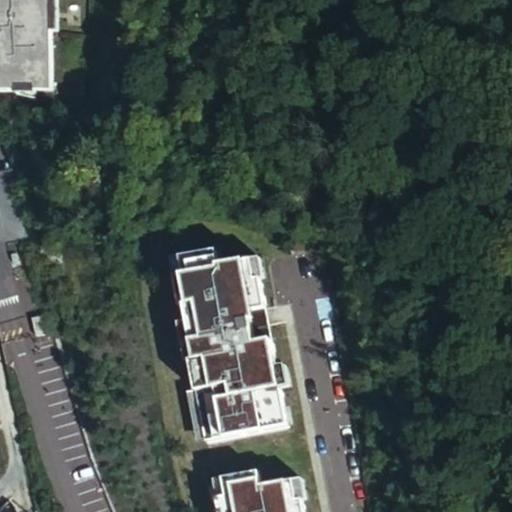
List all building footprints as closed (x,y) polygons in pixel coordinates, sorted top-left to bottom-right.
[(0,0),(0,86),(46,90),(50,0),(0,0)] [(289,238),(292,252),(306,249),(303,235),(289,238)] [(208,443),(290,427),(282,388),(279,367),(262,279),(257,280),(253,260),(222,266),(218,250),(183,257),(186,275),(177,277),(183,308),(187,307),(190,322),(197,361),(200,378),(196,379),(198,390),(202,412),(208,443)] [(177,277),(186,275),(183,257),(173,259),(177,277)] [(262,279),(264,279),(261,258),(253,260),(257,280),(262,279)] [(32,318),(36,336),(46,334),(42,316),(32,318)] [(197,361),(190,322),(185,323),(182,324),(189,362),(197,361)] [(279,367),(282,388),(291,386),(287,366),(279,367)] [(194,413),(202,412),(198,390),(190,392),(194,413)] [(299,502),(295,482),(264,488),(261,473),(225,480),(228,498),(219,500),(221,511),(305,511),(304,502),(299,502)] [(215,481),(219,500),(228,498),(225,480),(215,481)] [(295,482),(299,502),(304,502),(306,501),(303,480),(300,481),(295,482)]
